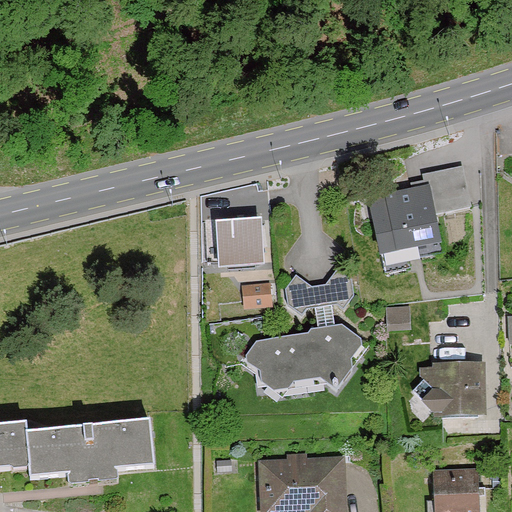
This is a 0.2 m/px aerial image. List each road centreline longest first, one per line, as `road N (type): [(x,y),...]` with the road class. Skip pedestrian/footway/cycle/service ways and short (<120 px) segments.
road 1 (secondary): [(0,214),(511,84)]
road 2 (track): [(0,41),(79,31),(148,0)]
